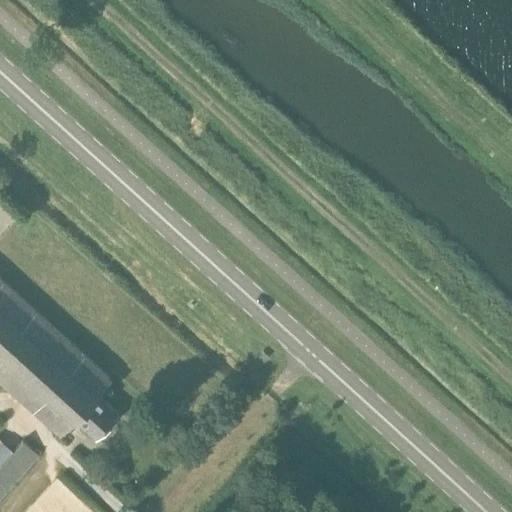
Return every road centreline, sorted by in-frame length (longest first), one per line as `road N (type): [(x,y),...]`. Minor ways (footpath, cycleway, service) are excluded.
road 1 (primary): [(484,511),(0,73)]
road 2 (track): [(511,379),(93,0)]
road 3 (track): [(332,0),(511,161)]
